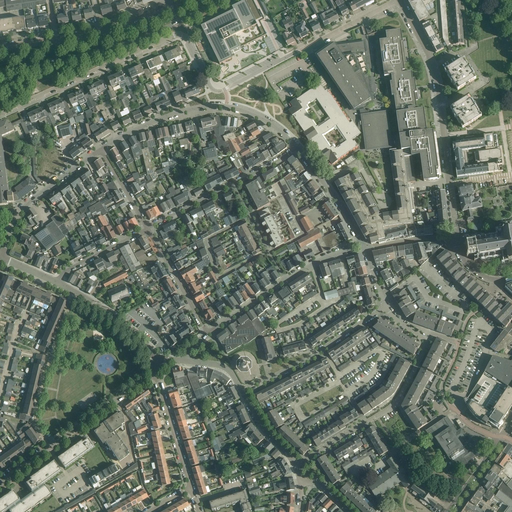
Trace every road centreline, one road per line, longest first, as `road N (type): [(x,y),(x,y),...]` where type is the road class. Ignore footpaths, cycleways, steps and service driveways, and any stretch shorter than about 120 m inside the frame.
road 1 (residential): [(295,467),(402,392),(426,341),(386,307)]
road 2 (residential): [(210,87),(226,89),(394,0)]
road 3 (residential): [(0,113),(180,34)]
road 4 (secondary): [(0,70),(117,46),(178,22)]
road 5 (residential): [(454,236),(432,66)]
road 6 (residential): [(242,389),(386,307)]
road 7 (residential): [(51,445),(34,413),(75,291)]
road 8 (residential): [(2,257),(21,205),(100,149)]
road 9 (residential): [(453,503),(403,448),(452,408)]
road 10 (residential): [(51,445),(157,371)]
road 11 (residential): [(100,149),(174,113),(218,105)]
road 12 (secondary): [(171,8),(53,41)]
road 13 (residential): [(190,488),(157,371)]
road 14 (residential): [(208,334),(147,229)]
